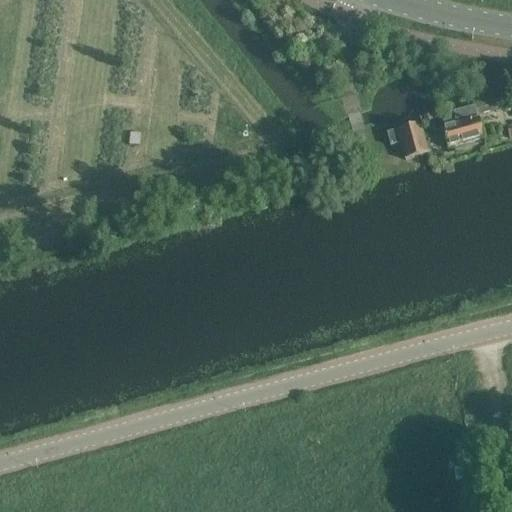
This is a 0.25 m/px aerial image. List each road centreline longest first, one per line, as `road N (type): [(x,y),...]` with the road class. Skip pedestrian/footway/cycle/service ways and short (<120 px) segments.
road 1 (tertiary): [(0,463),(488,334)]
road 2 (unclassified): [(511,496),(488,334)]
road 3 (track): [(360,134),(344,33),(361,0)]
road 4 (secondary): [(378,0),(511,32)]
